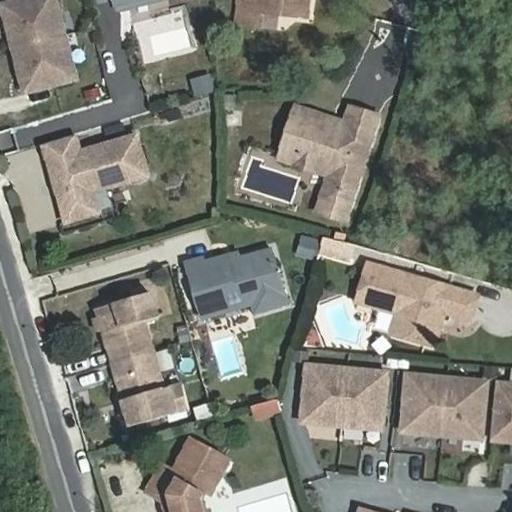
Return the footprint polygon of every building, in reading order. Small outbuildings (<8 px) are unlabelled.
[(60,0),(29,0),(9,5),(21,49),(70,36),(60,0)] [(156,0),(135,0),(131,1),(130,0),(123,0),(121,1),(124,9),(156,0)] [(245,0),(242,18),(261,21),(263,9),(312,15),(314,0),(245,0)] [(33,92),(81,79),(70,36),(21,49),(33,92)] [(212,74),(192,80),(197,96),(216,91),(212,74)] [(350,103),(343,122),(339,137),(326,133),(330,117),(293,105),(278,151),(294,158),(297,149),(313,154),(308,168),(328,173),(316,210),(344,220),(378,112),(350,103)] [(339,137),(343,122),(330,117),(326,133),(339,137)] [(83,134),(51,144),(62,180),(69,178),(72,187),(66,189),(75,220),(106,211),(100,191),(156,174),(144,134),(88,151),(83,134)] [(297,149),(294,158),(292,166),(308,172),(308,168),(313,154),(297,149)] [(329,235),(325,250),(354,258),(358,242),(329,235)] [(319,262),(324,241),(302,236),(298,257),(319,262)] [(269,239),(233,250),(241,278),(243,284),(247,286),(242,295),(238,292),(232,294),(202,303),(213,340),(230,335),(230,337),(238,341),(255,336),(259,328),(258,326),(292,316),(280,276),(281,274),(278,265),(276,264),(269,239)] [(375,266),(365,301),(402,311),(406,318),(401,332),(434,341),(441,319),(447,321),(451,309),(457,289),(375,266)] [(241,278),(232,294),(238,292),(242,295),(247,286),(243,284),(241,278)] [(483,296),(457,289),(451,309),(477,317),(483,296)] [(151,294),(98,310),(101,320),(104,330),(115,365),(155,352),(146,322),(159,318),(151,294)] [(447,321),(441,319),(434,341),(441,343),(447,321)] [(162,372),(174,370),(172,350),(160,351),(162,372)] [(167,390),(155,352),(115,365),(125,399),(128,409),(133,427),(191,409),(184,385),(167,390)] [(352,370),(312,366),(307,422),(347,426),(352,370)] [(387,430),(392,373),(352,370),(347,426),(387,430)] [(453,379),(413,375),(408,432),(447,435),(453,379)] [(492,383),(453,379),(447,435),(487,439),(492,383)] [(511,441),(511,384),(502,384),(497,440),(511,441)] [(282,412),(278,400),(258,406),(262,419),(282,412)] [(258,406),(253,407),(257,420),(262,419),(258,406)] [(232,459),(197,441),(179,472),(168,466),(154,492),(173,502),(180,505),(182,511),(215,511),(215,510),(210,511),(205,496),(209,487),(215,490),(232,459)] [(182,511),(180,505),(173,502),(176,511),(182,511)]
